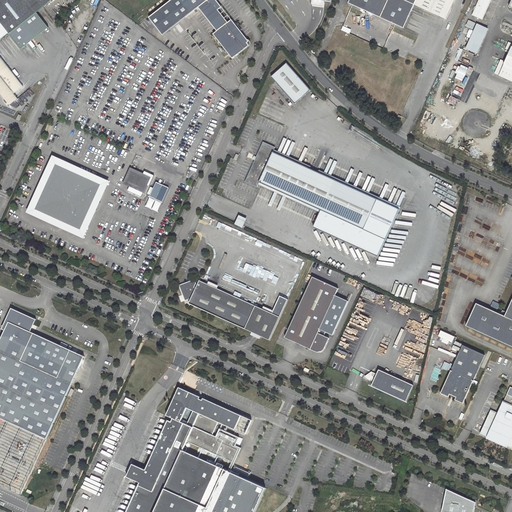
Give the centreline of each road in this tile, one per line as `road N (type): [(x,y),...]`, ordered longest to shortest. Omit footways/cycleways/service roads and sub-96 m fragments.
road 1 (unclassified): [(140,327),(511,495)]
road 2 (unclassified): [(511,476),(148,309)]
road 3 (unclassified): [(277,25),(148,309)]
road 4 (unclassified): [(277,25),(322,82),(389,136),(511,195)]
road 5 (unclassified): [(140,327),(56,511)]
road 6 (unclassified): [(148,309),(0,242)]
road 7 (unclassified): [(0,201),(65,56)]
road 8 (unclassified): [(0,263),(140,327)]
road 9 (unknown): [(459,0),(397,140)]
road 10 (unknown): [(231,241),(283,266),(285,279),(268,287),(219,267),(223,259)]
road 11 (unknown): [(48,148),(24,213),(84,243)]
road 12 (unknown): [(80,108),(72,89),(101,27),(108,17),(125,19)]
